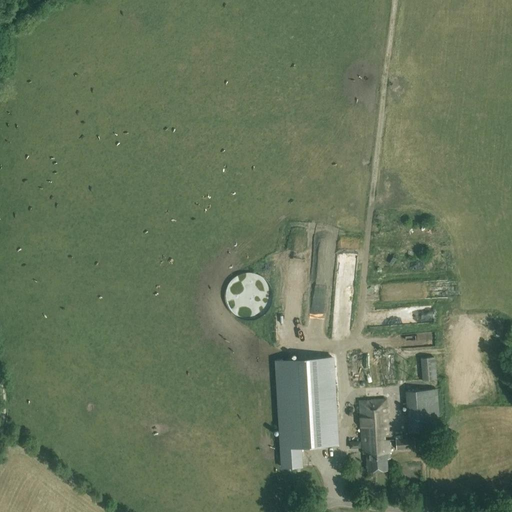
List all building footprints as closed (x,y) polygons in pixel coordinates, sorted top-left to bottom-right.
[(238,320),(245,322),(252,322),(259,320),(264,316),(269,311),(272,305),(273,298),(272,292),(269,285),(265,280),(260,276),(254,274),(247,274),(241,275),(235,278),(230,282),(226,289),(225,296),(225,303),(228,310),(232,316),(238,320)] [(435,305),(410,306),(410,323),(435,322),(435,305)] [(420,357),(422,380),(436,378),(434,356),(420,357)] [(300,447),(337,445),(332,357),(277,360),(283,468),(301,467),(300,447)] [(439,429),(436,389),(406,391),(408,431),(439,429)] [(386,399),(359,401),(363,453),(366,453),(367,471),(388,469),(387,458),(390,458),(386,399)] [(395,439),(396,449),(415,448),(414,438),(395,439)] [(16,456),(22,447),(18,444),(12,453),(16,456)] [(30,455),(26,464),(35,467),(38,459),(30,455)] [(22,464),(11,476),(17,482),(24,474),(27,476),(31,472),(22,464)] [(36,487),(41,494),(62,479),(57,472),(36,487)] [(41,498),(49,505),(67,485),(63,481),(53,492),(49,489),(41,498)]
